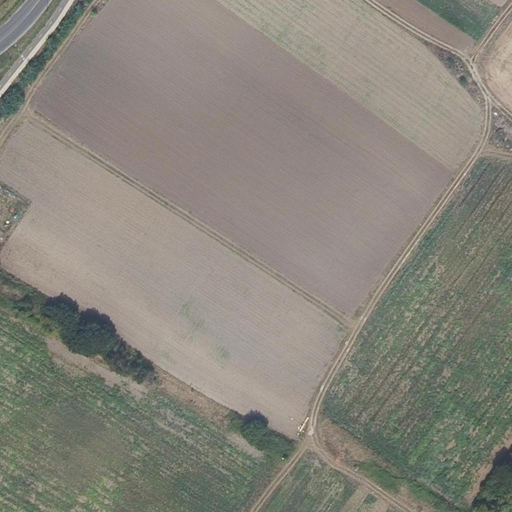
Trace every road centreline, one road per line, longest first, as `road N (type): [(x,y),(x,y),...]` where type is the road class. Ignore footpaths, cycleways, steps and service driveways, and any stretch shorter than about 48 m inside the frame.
road 1 (track): [(511,118),(320,391),(310,430),(256,511)]
road 2 (track): [(360,0),(511,114)]
road 3 (track): [(310,430),(409,511)]
